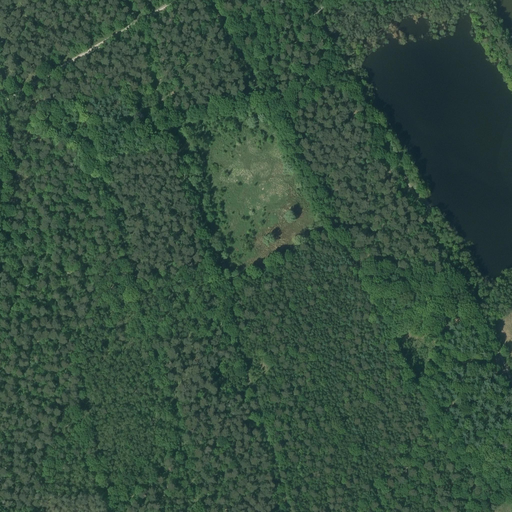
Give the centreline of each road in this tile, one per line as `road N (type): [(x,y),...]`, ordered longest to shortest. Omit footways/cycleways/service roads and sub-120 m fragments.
road 1 (track): [(505,486),(445,434),(210,0)]
road 2 (track): [(289,511),(136,22)]
road 3 (track): [(196,511),(70,61)]
road 4 (track): [(471,303),(307,0)]
